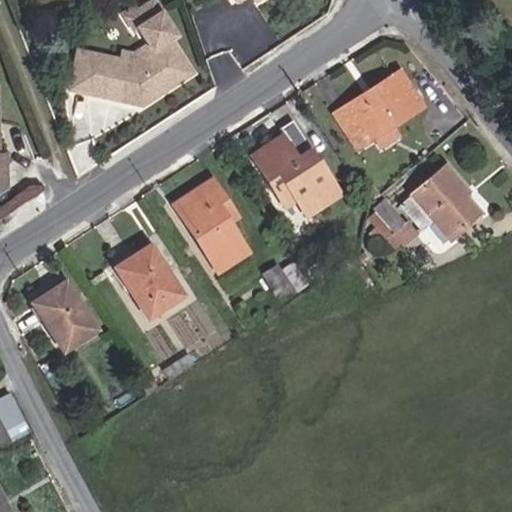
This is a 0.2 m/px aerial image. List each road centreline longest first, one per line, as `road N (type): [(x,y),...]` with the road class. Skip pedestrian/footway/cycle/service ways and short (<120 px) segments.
road 1 (residential): [(0,262),(393,0)]
road 2 (unclassified): [(86,511),(0,335)]
road 3 (unclassified): [(511,134),(393,0)]
